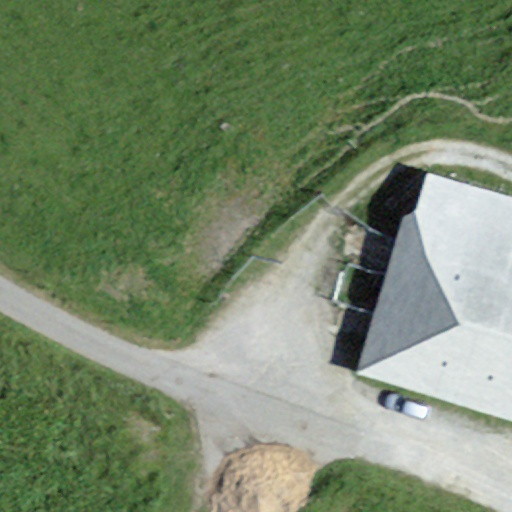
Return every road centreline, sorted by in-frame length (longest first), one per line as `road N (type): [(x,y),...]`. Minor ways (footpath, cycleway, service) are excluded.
road 1 (unclassified): [(0,293),(204,392),(344,440)]
road 2 (track): [(511,499),(464,475),(344,440)]
